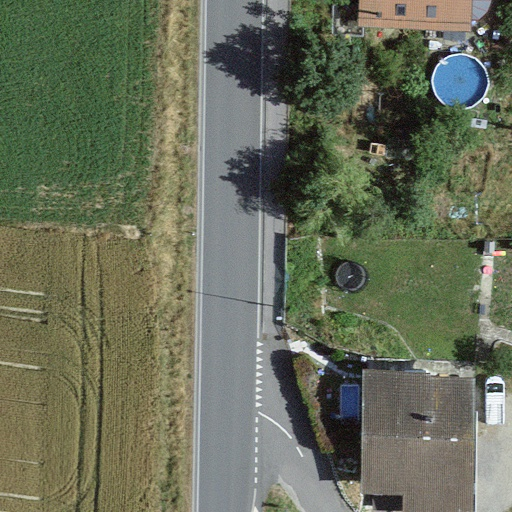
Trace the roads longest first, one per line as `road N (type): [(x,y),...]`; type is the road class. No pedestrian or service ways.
road 1 (secondary): [(230,370),(233,0)]
road 2 (residential): [(330,511),(230,370)]
road 3 (secondary): [(223,511),(230,370)]
